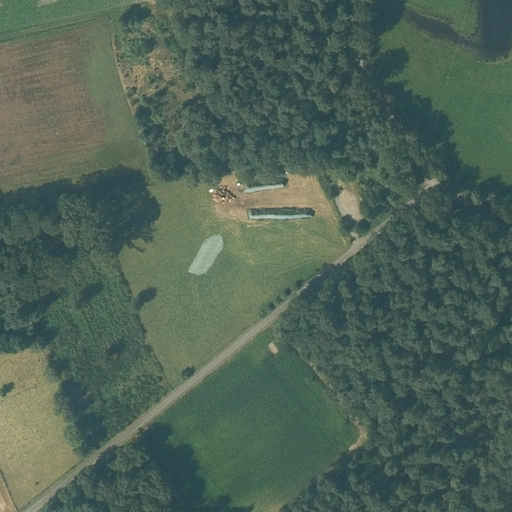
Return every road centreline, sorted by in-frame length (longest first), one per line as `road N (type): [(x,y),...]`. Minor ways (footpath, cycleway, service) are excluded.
road 1 (unclassified): [(30,511),(435,184)]
road 2 (unclassified): [(435,184),(355,54),(353,0)]
road 3 (track): [(0,39),(151,9),(160,0)]
